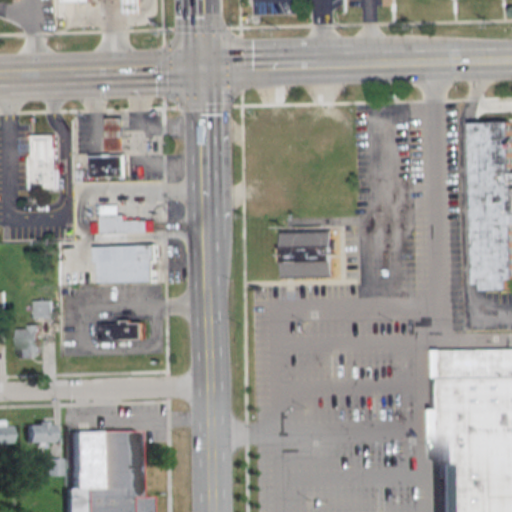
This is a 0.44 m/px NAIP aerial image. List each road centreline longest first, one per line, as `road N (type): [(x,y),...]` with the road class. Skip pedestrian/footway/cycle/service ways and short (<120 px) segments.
road 1 (secondary): [(209,511),(200,68)]
road 2 (residential): [(0,397),(207,393)]
road 3 (secondary): [(384,64),(511,60)]
